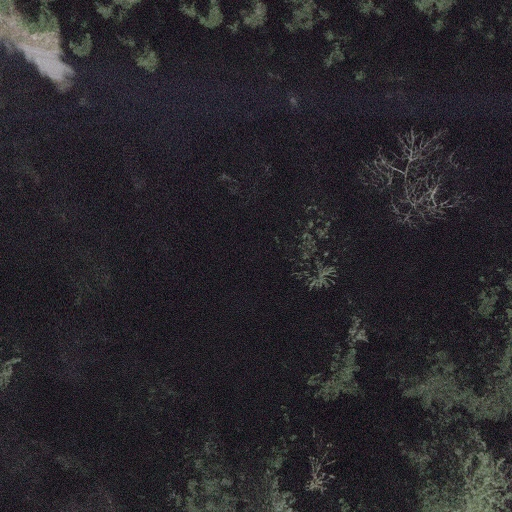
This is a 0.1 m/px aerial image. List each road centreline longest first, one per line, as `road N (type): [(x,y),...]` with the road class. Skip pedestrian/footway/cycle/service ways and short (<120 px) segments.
road 1 (track): [(0,50),(179,94),(511,99)]
road 2 (track): [(0,126),(179,94)]
